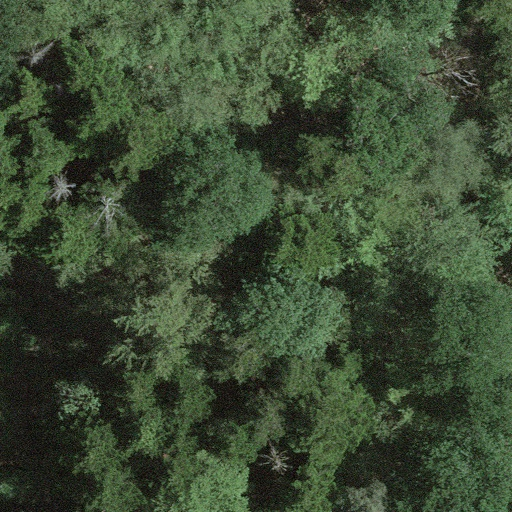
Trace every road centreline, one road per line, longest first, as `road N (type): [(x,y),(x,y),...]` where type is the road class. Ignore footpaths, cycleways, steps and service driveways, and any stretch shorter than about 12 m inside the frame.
road 1 (track): [(511,281),(434,126),(449,0)]
road 2 (track): [(454,511),(470,485),(511,301)]
